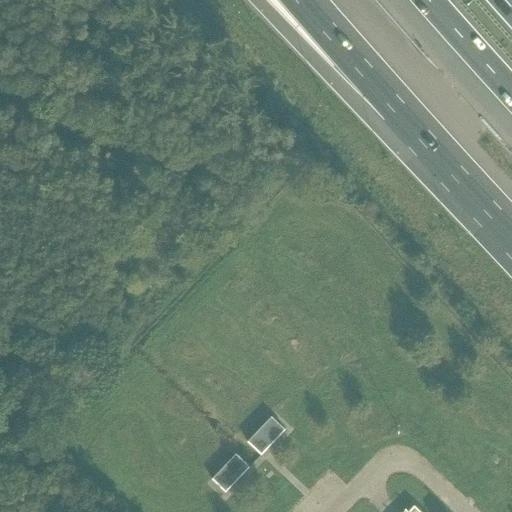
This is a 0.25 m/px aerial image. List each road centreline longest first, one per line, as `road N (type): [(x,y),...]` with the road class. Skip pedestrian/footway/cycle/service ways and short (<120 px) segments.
road 1 (trunk): [(253,0),(405,122)]
road 2 (trunk): [(302,0),(405,122)]
road 3 (trunk): [(405,122),(511,234)]
road 4 (motorway): [(425,0),(511,98)]
